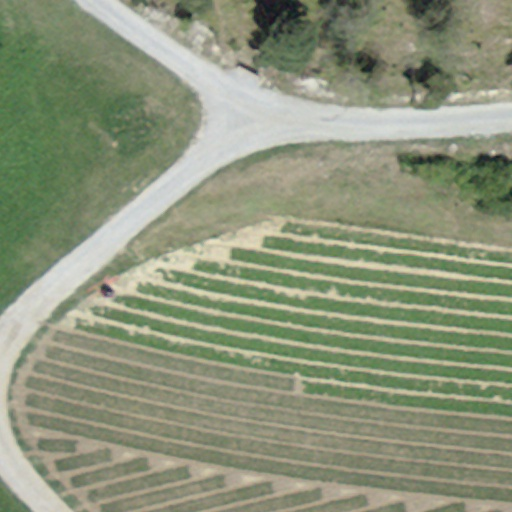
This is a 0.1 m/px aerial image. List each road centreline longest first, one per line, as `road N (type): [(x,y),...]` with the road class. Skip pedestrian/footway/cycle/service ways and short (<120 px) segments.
road 1 (track): [(244,111),(48,290),(0,351)]
road 2 (track): [(511,114),(337,121),(244,111)]
road 3 (track): [(244,111),(96,0)]
